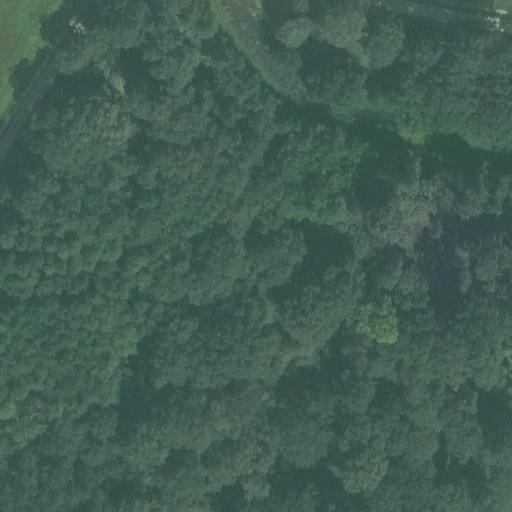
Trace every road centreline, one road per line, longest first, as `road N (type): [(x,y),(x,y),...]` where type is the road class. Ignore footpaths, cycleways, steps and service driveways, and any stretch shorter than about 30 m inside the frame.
road 1 (track): [(102,0),(0,157)]
road 2 (track): [(511,24),(383,0)]
